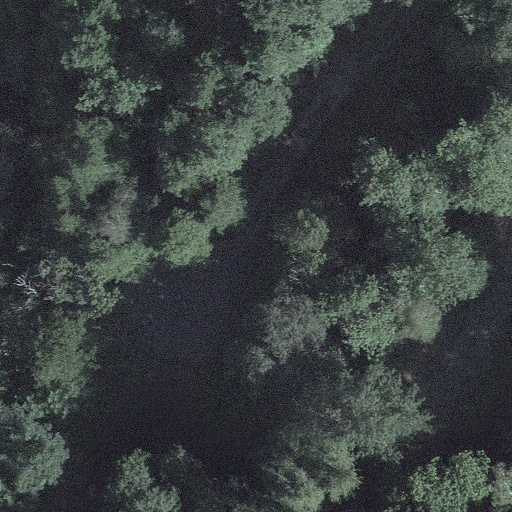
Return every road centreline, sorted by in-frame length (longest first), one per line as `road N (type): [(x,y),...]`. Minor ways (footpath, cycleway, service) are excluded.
road 1 (track): [(423,0),(210,253),(183,258),(164,242),(161,197),(185,118),(239,0)]
road 2 (track): [(411,511),(459,404),(511,313)]
